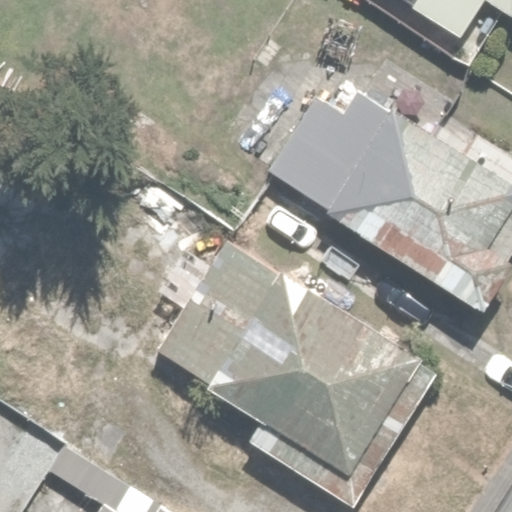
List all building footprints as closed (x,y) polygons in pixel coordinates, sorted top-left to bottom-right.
[(511,0),(409,0),(459,31),(478,0),(489,0),(511,14),(511,0)] [(350,106),(317,83),(263,161),(479,298),(511,246),(511,141),(444,98),(428,123),(366,83),(350,106)] [(0,147),(0,261),(51,178),(0,147)] [(354,234),(295,198),(275,230),(334,267),(354,234)] [(133,268),(178,297),(147,344),(253,416),(245,429),(344,496),(430,369),(223,228),(206,255),(161,225),(133,268)] [(98,356),(0,295),(0,373),(64,412),(98,356)] [(187,511),(65,435),(48,462),(99,494),(88,511),(187,511)]
